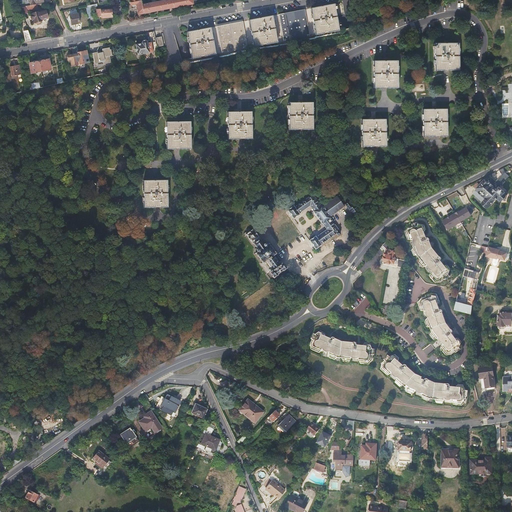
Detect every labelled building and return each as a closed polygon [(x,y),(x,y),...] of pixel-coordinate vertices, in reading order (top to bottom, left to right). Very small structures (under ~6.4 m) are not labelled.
[(130,0),(132,5),(137,4),(139,15),(144,14),(142,5),(140,0),(130,0)] [(142,5),(144,14),(168,9),(166,0),(142,5)] [(168,0),(166,0),(168,9),(193,4),(192,0),(168,0)] [(21,9),(23,14),(30,12),(30,10),(38,8),(38,4),(31,6),(26,6),(21,9)] [(337,22),(333,4),(310,8),(315,35),(338,31),(337,22)] [(112,9),(98,10),(98,16),(102,17),(102,18),(112,17),(112,9)] [(309,37),(304,9),(278,14),(283,41),(309,37)] [(36,11),(33,12),(33,13),(32,14),(35,23),(37,23),(37,24),(38,24),(41,23),(41,21),(42,21),(42,20),(48,18),(46,10),(36,12),(36,11)] [(78,14),(70,15),(72,25),(80,23),(78,14)] [(272,15),(249,20),(254,47),(277,42),(272,15)] [(243,21),(217,26),(222,53),(247,48),(243,21)] [(211,27),(187,31),(193,58),(216,54),(211,27)] [(143,44),(136,45),(138,55),(149,53),(150,52),(154,52),(152,42),(148,43),(148,41),(146,40),(144,41),(143,43),(143,44)] [(446,43),(435,44),(435,70),(447,70),(459,70),(458,43),(446,43)] [(78,53),(77,46),(73,47),(74,55),(68,56),(69,61),(71,60),(72,66),(78,65),(78,62),(80,61),(78,53)] [(98,53),(93,54),(95,64),(100,63),(100,62),(105,61),(106,64),(111,63),(110,54),(111,54),(110,48),(103,49),(103,53),(99,54),(98,53)] [(90,62),(88,51),(78,53),(80,61),(82,61),(82,64),(90,62)] [(49,60),(40,62),(42,72),(51,70),(49,60)] [(384,61),(374,61),(374,88),(385,88),(398,88),(397,61),(384,61)] [(42,72),(40,62),(30,64),(32,74),(42,72)] [(20,65),(10,67),(14,89),(20,88),(18,79),(18,76),(22,75),(20,65)] [(300,103),(289,103),(289,130),(302,130),(313,130),(313,102),(300,103)] [(434,109),(423,109),(423,137),(436,136),(447,136),(447,109),(434,109)] [(251,111),(228,112),(228,139),(241,139),(252,139),(251,111)] [(386,119),(362,120),(362,147),(374,147),(386,146),(386,119)] [(190,122),(166,122),(167,149),(179,149),(191,149),(190,122)] [(502,185),(502,176),(495,183),(491,179),(490,181),(488,179),(487,181),(486,180),(484,182),(483,181),(476,189),(477,190),(474,194),(483,203),(482,203),(487,208),(489,208),(497,198),(501,201),(501,192),(498,189),(502,185)] [(155,180),(143,181),(144,208),(157,208),(168,207),(167,180),(155,180)] [(347,184),(345,181),(326,195),(328,198),(341,188),(342,189),(345,186),(347,184)] [(322,207),(313,194),(294,207),(294,206),(288,210),(294,219),(300,214),(298,211),(309,204),(314,211),(313,212),(322,224),(323,224),(328,231),(317,239),(315,236),(309,240),(315,249),(321,245),(322,244),(336,234),(337,235),(339,236),(340,234),(339,232),(339,231),(330,219),(331,218),(330,217),(344,206),(337,197),(322,207)] [(353,216),(359,212),(352,203),(347,207),(353,216)] [(461,222),(455,213),(442,221),(448,230),(461,222)] [(417,223),(416,221),(411,223),(412,227),(406,229),(408,232),(406,232),(408,238),(412,238),(412,241),(413,243),(414,246),(412,247),(414,253),(416,253),(421,259),(420,260),(424,266),(427,265),(428,267),(431,270),(430,273),(433,278),(435,277),(437,280),(442,276),(445,279),(450,275),(448,273),(448,270),(439,259),(440,258),(440,257),(440,256),(439,255),(438,255),(438,256),(430,246),(428,239),(428,237),(427,236),(425,236),(420,223),(417,223)] [(282,271),(287,268),(283,263),(281,261),(279,261),(278,262),(273,255),(275,254),(273,250),(274,250),(271,246),(270,246),(268,243),(267,244),(265,242),(264,242),(262,243),(259,239),(259,238),(253,229),(246,234),(252,243),(253,242),(256,247),(255,248),(255,250),(256,252),(255,252),(262,263),(264,261),(270,268),(269,269),(268,270),(269,272),(273,278),(277,275),(277,274),(281,270),(282,271)] [(385,256),(384,261),(397,265),(397,267),(406,269),(407,264),(405,261),(398,259),(394,258),(395,253),(396,251),(393,247),(387,241),(383,245),(381,245),(375,251),(380,256),(381,254),(384,255),(385,256)] [(489,246),(486,256),(494,258),(498,259),(498,258),(499,258),(505,260),(507,253),(500,251),(500,250),(499,249),(496,249),(489,246)] [(454,310),(471,314),(473,306),(481,273),(475,271),(473,279),(474,279),(467,305),(456,302),(454,310)] [(431,292),(425,295),(427,298),(420,301),(422,304),(420,305),(423,311),(426,311),(426,314),(428,317),(425,318),(429,325),(431,324),(434,332),(433,333),(436,338),(439,338),(439,339),(441,342),(443,343),(441,346),(445,351),(446,350),(449,353),(454,350),(456,353),(461,350),(460,347),(461,345),(452,333),(453,332),(453,331),(453,330),(452,329),(451,329),(446,322),(442,313),(443,313),(443,312),(443,311),(443,310),(442,310),(441,310),(440,310),(435,296),(432,295),(431,292)] [(511,311),(501,312),(501,314),(498,314),(498,325),(499,325),(499,327),(500,328),(505,328),(506,327),(506,325),(511,325),(511,315),(511,311)] [(317,336),(314,334),(311,340),(315,341),(312,347),(315,349),(315,350),(321,353),(323,351),(327,353),(330,354),(329,357),(335,360),(336,358),(345,360),(345,362),(350,363),(352,360),(355,361),(359,361),(359,364),(365,365),(365,363),(369,364),(370,357),(374,358),(375,351),(373,351),(372,348),(358,347),(357,346),(358,345),(357,344),(356,344),(355,344),(354,345),(343,344),(336,341),(336,340),(336,339),(335,338),(334,338),(334,339),(333,339),(333,340),(320,334),(317,336)] [(403,383),(406,385),(410,368),(408,367),(408,366),(408,365),(408,364),(407,364),(406,364),(405,364),(405,365),(394,357),(391,358),(389,356),(385,360),(388,363),(384,368),(387,370),(386,371),(391,375),(393,373),(394,375),(396,377),(399,378),(397,381),(402,385),(403,383)] [(492,366),(479,368),(481,379),(484,378),(486,388),(496,386),(492,366)] [(410,368),(406,385),(408,387),(408,388),(414,391),(416,389),(418,391),(422,392),(422,395),(428,397),(429,395),(437,396),(437,399),(443,400),(445,397),(448,398),(452,398),(452,401),(459,402),(459,400),(463,401),(464,395),(468,395),(469,389),(466,388),(464,386),(450,384),(450,383),(450,382),(449,381),(448,381),(447,382),(447,383),(435,381),(428,378),(429,378),(428,377),(428,376),(427,376),(426,377),(425,378),(425,379),(422,378),(422,376),(416,373),(413,371),(410,368)] [(511,375),(503,376),(503,391),(509,391),(509,392),(511,392),(511,375)] [(161,406),(174,413),(180,402),(167,395),(163,401),(161,406)] [(249,398),(240,408),(255,421),(264,411),(249,398)] [(172,417),(174,413),(161,406),(163,401),(160,399),(155,408),(172,417)] [(195,404),(191,413),(203,418),(207,409),(195,404)] [(275,411),(269,417),(273,421),(280,415),(275,411)] [(286,411),(277,420),(280,423),(278,426),(284,432),(295,421),(286,411)] [(147,416),(138,422),(144,431),(151,427),(154,432),(161,428),(151,412),(146,414),(147,416)] [(312,423),(307,429),(315,436),(320,429),(316,425),(315,426),(312,423)] [(119,435),(126,444),(130,441),(132,444),(137,441),(135,438),(135,437),(129,428),(119,435)] [(147,438),(154,434),(150,428),(143,432),(147,438)] [(331,436),(322,431),(317,443),(325,447),(331,436)] [(219,440),(202,433),(197,442),(215,450),(219,440)] [(411,442),(400,441),(399,449),(411,450),(411,442)] [(353,466),(354,466),(354,456),(354,455),(343,455),(343,452),(340,452),(340,445),(333,443),(331,450),(335,451),(335,461),(337,461),(337,463),(337,471),(344,471),(344,466),(353,466)] [(370,445),(363,445),(362,457),(371,458),(371,459),(376,460),(377,444),(370,443),(370,445)] [(459,449),(442,448),(441,467),(458,468),(459,449)] [(98,451),(92,458),(98,463),(97,464),(102,468),(109,459),(98,451)] [(485,460),(471,460),(471,474),(492,474),(492,458),(485,458),(485,460)] [(326,467),(327,464),(324,464),(323,465),(316,463),(314,469),(324,472),(326,467)] [(353,474),(353,466),(344,466),(344,471),(349,477),(353,474)] [(272,480),(266,488),(279,499),(285,491),(272,480)] [(29,490),(25,497),(33,501),(37,494),(36,493),(38,490),(32,486),(30,490),(29,490)] [(246,489),(239,486),(233,500),(234,500),(232,504),(236,506),(238,502),(240,503),(246,489)] [(61,489),(57,498),(61,500),(66,491),(61,489)] [(302,511),(307,503),(292,496),(287,506),(296,510),(297,509),(299,510),(298,511),(302,511)] [(406,509),(407,502),(398,500),(397,508),(406,509)] [(388,511),(389,506),(383,506),(382,506),(375,505),(375,504),(370,503),(370,509),(368,509),(367,511),(388,511)]
